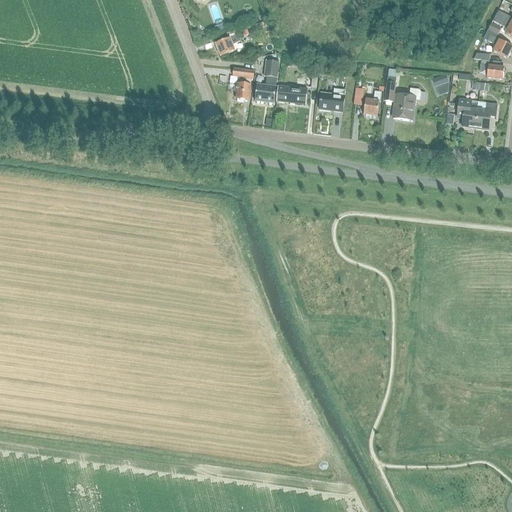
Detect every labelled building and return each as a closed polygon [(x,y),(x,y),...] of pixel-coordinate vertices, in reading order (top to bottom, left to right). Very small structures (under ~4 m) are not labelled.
[(511,18),(499,12),(496,17),(511,25),(511,7),(510,11),(511,12),(511,18)] [(511,25),(496,17),(493,22),(508,30),(506,35),(511,38),(511,25)] [(225,24),(218,27),(221,33),(227,30),(225,24)] [(492,24),(489,31),(498,36),(502,29),(492,24)] [(215,45),(220,57),(235,52),(232,45),(240,42),(236,31),(227,34),(229,40),(215,45)] [(488,31),(484,40),(488,42),(497,47),(494,52),(508,60),(511,51),(511,47),(496,39),(498,36),(489,31),(488,31)] [(488,66),(489,61),(481,60),(481,61),(480,71),(488,72),(487,79),(503,80),(504,68),(502,68),(503,63),(493,62),(492,67),(488,66)] [(265,77),(267,78),(266,86),(257,85),(255,102),(274,104),(279,64),(267,62),(265,77)] [(234,68),(233,76),(241,77),(240,84),(236,84),(235,92),(237,92),(236,100),(238,100),(238,101),(243,102),(243,100),(248,101),(251,79),(252,79),(253,71),(234,68)] [(446,75),(436,79),(438,86),(449,83),(446,75)] [(387,83),(384,102),(393,103),(396,84),(396,79),(387,77),(387,83)] [(473,83),(472,90),(480,91),(481,84),(473,83)] [(482,84),(481,91),(488,92),(489,85),(482,84)] [(307,90),(278,87),(276,102),(305,106),(307,90)] [(344,104),(346,88),(345,88),(345,91),(334,90),(333,96),(321,94),(319,110),(342,113),(343,104),(344,104)] [(364,90),(356,89),(355,105),(362,106),(364,90)] [(396,96),(393,119),(412,122),(415,101),(420,102),(421,93),(419,91),(410,89),(409,97),(396,96)] [(364,116),(366,116),(366,117),(371,118),(371,117),(377,117),(379,102),(380,103),(381,94),(375,93),(374,101),(366,100),(364,116)] [(458,113),(458,118),(464,119),(463,128),(476,130),(477,119),(479,103),(460,101),(458,113)] [(498,106),(479,103),(477,119),(476,130),(488,131),(490,117),(496,118),(498,106)] [(448,115),(446,125),(453,126),(455,116),(448,115)] [(411,306),(408,348),(433,350),(434,344),(443,345),(449,256),(432,255),(431,258),(426,258),(427,240),(417,239),(412,306),(411,306)] [(474,338),(487,339),(491,278),(474,276),(474,285),(461,284),(458,332),(465,332),(465,330),(471,331),(470,333),(474,333),(474,338)] [(511,288),(503,288),(502,307),(511,307),(511,299),(511,300),(511,293),(511,288)] [(491,386),(490,405),(501,406),(502,399),(510,400),(511,379),(499,378),(498,387),(491,386)] [(448,386),(458,388),(460,381),(450,379),(448,386)]
